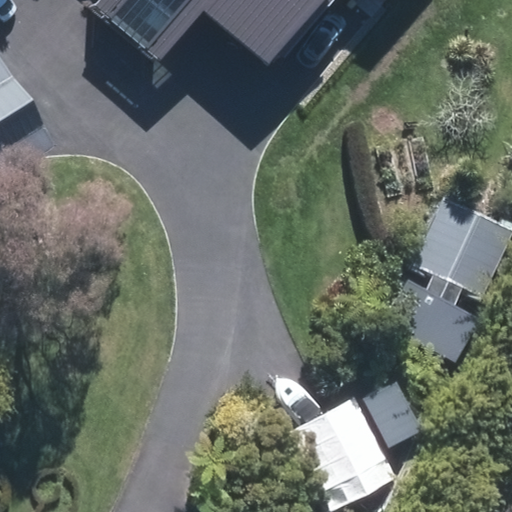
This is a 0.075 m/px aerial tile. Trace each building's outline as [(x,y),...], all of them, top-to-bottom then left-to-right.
[(214,0),(197,20),(257,70),(316,0),(214,0)] [(0,115),(21,103),(0,69),(0,115)] [(406,262),(473,299),(511,228),(443,192),(406,262)] [(285,427),(326,511),(327,511),(395,479),(352,394),(285,427)] [(267,511),(309,511),(312,506),(277,491),(267,511)]
